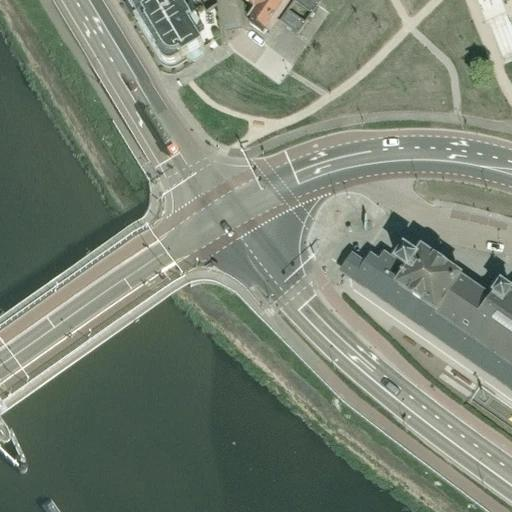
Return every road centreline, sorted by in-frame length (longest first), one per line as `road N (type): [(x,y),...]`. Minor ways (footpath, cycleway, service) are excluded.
road 1 (secondary): [(511,481),(424,422),(300,307),(220,216)]
road 2 (tertiary): [(0,372),(220,216)]
road 3 (secondary): [(220,216),(80,0)]
road 4 (tertiary): [(220,216),(321,174),(396,160)]
